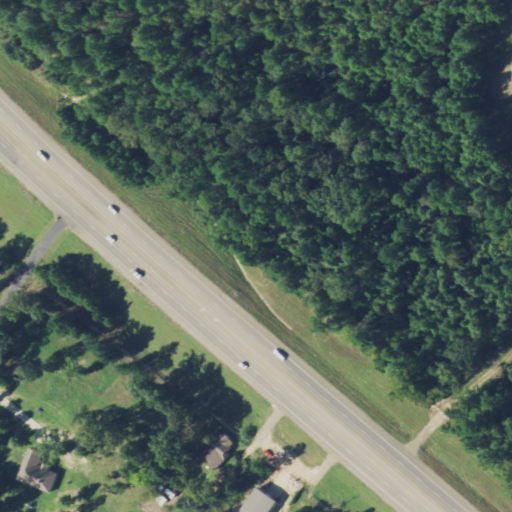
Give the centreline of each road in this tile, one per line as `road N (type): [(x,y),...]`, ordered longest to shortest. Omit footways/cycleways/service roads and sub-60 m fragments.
road 1 (trunk): [(437,511),(0,124)]
road 2 (residential): [(0,306),(81,201)]
